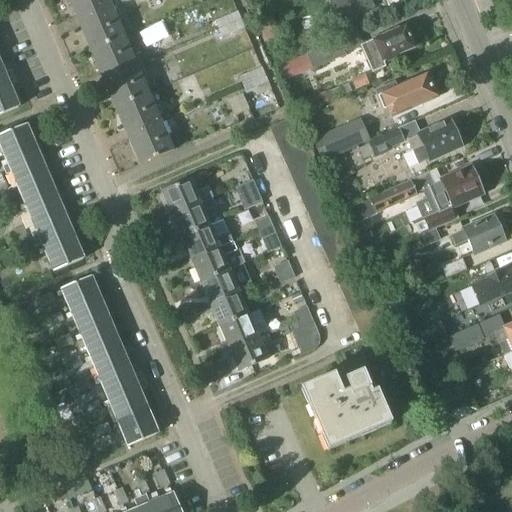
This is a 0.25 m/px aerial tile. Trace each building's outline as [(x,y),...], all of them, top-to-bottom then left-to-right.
[(67,0),(89,52),(124,37),(113,9),(121,5),(118,0),(67,0)] [(327,0),(338,25),(372,10),(367,0),(327,0)] [(241,21),(237,12),(226,17),(230,26),(241,21)] [(214,22),(218,31),(230,26),(226,17),(214,22)] [(270,17),(255,24),(264,44),(279,37),(270,17)] [(245,29),(241,21),(230,26),(233,34),(245,29)] [(233,34),(230,26),(218,31),(222,39),(233,34)] [(416,53),(405,28),(360,48),(371,75),(385,70),(384,66),(416,53)] [(131,52),(124,37),(89,52),(114,109),(149,94),(136,63),(142,60),(137,49),(131,52)] [(345,54),(339,42),(306,56),(313,71),(345,57),(345,54)] [(294,78),(288,64),(277,68),(283,82),(294,78)] [(265,77),(261,68),(250,73),(254,82),(265,77)] [(254,82),(250,73),(239,78),(242,87),(254,82)] [(269,85),(265,77),(254,82),(257,90),(269,85)] [(392,119),(437,99),(432,90),(431,87),(430,88),(426,79),(412,85),(411,83),(396,90),(394,86),(376,94),(384,112),(388,110),(392,119)] [(257,90),(254,82),(242,87),(246,95),(257,90)] [(6,91),(0,93),(0,120),(16,114),(6,91)] [(333,100),(329,91),(318,96),(322,105),(333,100)] [(168,119),(161,122),(149,94),(114,109),(138,167),(173,152),(167,137),(174,135),(168,119)] [(273,138),(297,127),(292,117),(269,127),(273,138)] [(321,163),(369,140),(360,120),(312,141),(321,163)] [(455,134),(449,120),(443,123),(442,121),(426,128),(427,130),(416,135),(417,138),(407,142),(418,166),(461,147),(460,144),(461,143),(457,133),(455,134)] [(0,144),(7,160),(34,148),(25,126),(0,136),(0,144)] [(302,138),(297,127),(273,138),(278,149),(302,138)] [(392,151),(385,136),(367,144),(374,159),(392,151)] [(307,149),(302,138),(278,149),(283,159),(307,149)] [(13,175),(16,183),(44,171),(34,148),(7,160),(0,163),(2,167),(6,176),(13,175)] [(311,160),(307,149),(283,159),(288,170),(311,160)] [(311,160),(288,170),(292,181),(316,171),(311,160)] [(428,189),(438,214),(423,220),(428,233),(434,231),(435,230),(435,231),(458,221),(453,208),(482,195),(470,166),(440,179),(442,183),(428,189)] [(26,205),(53,193),(44,171),(16,183),(10,185),(12,190),(18,187),(26,205)] [(321,181),(316,171),(292,181),(297,192),(321,181)] [(336,193),(343,190),(342,187),(349,184),(344,174),(329,181),(333,191),(335,190),(336,193)] [(209,191),(197,195),(191,181),(188,182),(186,177),(159,188),(162,194),(161,194),(162,194),(159,198),(164,208),(168,208),(171,217),(212,200),(209,191)] [(321,181),(297,192),(302,203),(326,192),(321,181)] [(253,182),(235,189),(244,211),(262,204),(253,182)] [(410,182),(336,215),(340,225),(343,231),(376,216),(376,215),(417,197),(410,182)] [(326,192),(302,203),(307,213),(330,203),(326,192)] [(35,227),(63,216),(53,193),(26,205),(19,208),(21,212),(28,209),(35,227)] [(216,210),(212,200),(171,217),(174,225),(172,228),(176,238),(180,239),(181,240),(210,227),(205,215),(216,210)] [(335,214),(330,203),(307,213),(311,224),(335,214)] [(17,216),(13,207),(0,212),(0,216),(2,222),(17,216)] [(336,215),(335,214),(311,224),(316,235),(340,225),(336,215)] [(29,230),(34,243),(41,241),(45,250),(72,238),(63,216),(35,227),(29,230)] [(258,232),(271,226),(268,218),(254,224),(258,232)] [(493,219),(462,232),(463,233),(451,238),(451,239),(455,247),(467,242),(472,255),(503,242),(493,219)] [(190,262),(231,244),(222,222),(210,227),(181,240),(190,262)] [(340,225),(316,235),(321,246),(345,235),(343,231),(340,225)] [(275,234),(271,226),(258,232),(261,240),(275,234)] [(27,238),(23,229),(8,235),(12,244),(27,238)] [(428,233),(421,237),(426,248),(440,242),(435,231),(435,230),(434,231),(428,233)] [(345,235),(321,246),(326,257),(349,246),(345,235)] [(72,238),(45,250),(39,253),(40,257),(47,254),(55,273),(82,261),(72,238)] [(229,271),(241,267),(231,244),(190,262),(200,284),(229,271)] [(354,257),(349,246),(326,257),(330,267),(354,257)] [(354,252),(358,262),(368,258),(368,254),(367,251),(364,248),(354,252)] [(36,261),(32,251),(18,258),(22,267),(36,261)] [(354,257),(330,267),(335,278),(359,268),(354,257)] [(446,279),(466,270),(462,260),(441,269),(446,279)] [(277,277),(291,271),(288,263),(273,269),(277,277)] [(364,279),(359,268),(335,278),(340,289),(364,279)] [(511,268),(487,279),(487,280),(471,287),(479,307),(511,293),(511,268)] [(209,306),(239,294),(230,273),(229,271),(200,284),(209,306)] [(294,280),(291,271),(277,277),(280,285),(294,280)] [(73,318),(101,306),(89,279),(61,292),(63,296),(57,298),(59,303),(65,300),(73,318)] [(364,279),(340,289),(345,300),(368,289),(364,279)] [(373,300),(368,289),(345,300),(349,311),(373,300)] [(55,302),(51,293),(36,299),(40,308),(55,302)] [(239,294),(209,306),(219,329),(248,316),(239,294)] [(378,311),(373,300),(349,311),(354,321),(378,311)] [(110,327),(101,306),(73,318),(66,320),(68,325),(74,322),(82,339),(110,327)] [(296,322),(310,316),(306,308),(292,314),(296,322)] [(383,322),(378,311),(354,321),(359,332),(383,322)] [(26,328),(21,315),(10,320),(17,337),(28,333),(26,328)] [(64,324),(60,315),(46,321),(50,330),(64,324)] [(248,316),(219,329),(228,351),(258,338),(248,316)] [(313,324),(310,316),(296,322),(299,330),(313,324)] [(387,333),(383,322),(359,332),(364,343),(387,333)] [(485,342),(478,326),(449,339),(456,354),(485,342)] [(119,349),(110,327),(82,339),(75,342),(77,346),(84,343),(91,361),(119,349)] [(503,358),(511,353),(511,327),(494,335),(503,358)] [(73,346),(69,337),(55,343),(59,352),(73,346)] [(258,338),(228,351),(238,373),(267,360),(258,338)] [(36,355),(33,347),(24,350),(27,358),(36,355)] [(128,370),(119,349),(91,361),(85,363),(87,368),(93,365),(100,382),(128,370)] [(511,353),(503,358),(511,377),(511,353)] [(138,392),(128,370),(100,382),(94,385),(96,389),(102,386),(110,404),(138,392)] [(343,394),(334,375),(301,390),(328,451),(390,424),(376,392),(371,394),(362,373),(345,380),(349,391),(343,394)] [(459,375),(415,395),(424,415),(468,396),(459,375)] [(92,389),(88,380),(73,386),(77,395),(92,389)] [(147,413),(138,392),(110,404),(103,406),(105,411),(111,408),(119,425),(147,413)] [(101,410),(97,401),(82,407),(86,417),(101,410)] [(114,432),(121,429),(128,447),(156,434),(147,413),(119,425),(112,428),(114,432)] [(112,433),(109,424),(94,430),(98,439),(112,433)] [(41,490),(57,484),(50,466),(33,473),(41,490)] [(160,490),(168,486),(162,472),(154,476),(160,490)] [(86,479),(63,488),(68,499),(69,501),(91,491),(86,479)] [(134,494),(137,500),(134,502),(138,511),(134,511),(153,511),(146,495),(149,494),(143,481),(134,485),(138,492),(134,494)] [(68,499),(63,488),(50,494),(55,505),(68,499)] [(118,509),(127,505),(121,490),(112,494),(118,509)] [(153,511),(179,511),(170,490),(166,491),(168,498),(161,501),(157,491),(149,494),(146,495),(153,511)] [(104,511),(99,500),(91,503),(94,511),(104,511)]
